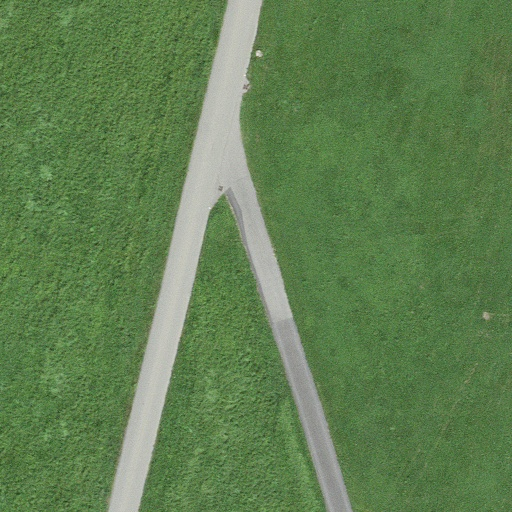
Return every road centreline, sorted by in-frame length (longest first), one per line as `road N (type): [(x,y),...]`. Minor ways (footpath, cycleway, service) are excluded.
road 1 (unclassified): [(128,511),(244,0)]
road 2 (track): [(339,511),(217,125)]
